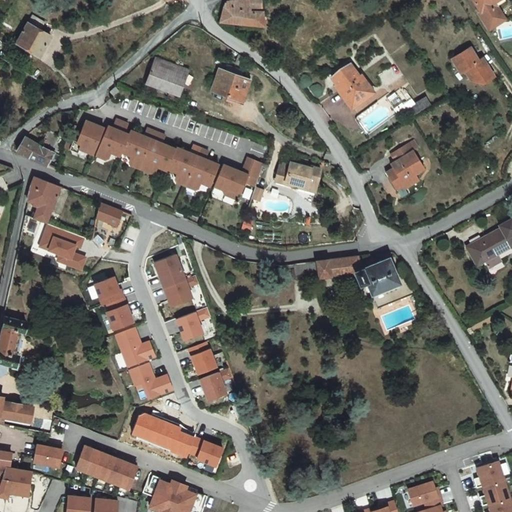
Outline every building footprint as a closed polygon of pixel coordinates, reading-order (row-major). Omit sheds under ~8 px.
[(222,23),(265,25),(263,0),(230,0),(225,2),(222,23)] [(495,0),(462,0),(474,20),(472,21),(482,38),(498,29),(488,12),(486,9),(497,2),(495,0)] [(497,2),(486,9),(488,12),(499,6),(497,2)] [(32,15),(17,43),(40,56),(51,36),(40,30),(45,22),(32,15)] [(246,56),(239,51),(235,62),(242,65),(246,56)] [(156,56),(153,63),(186,75),(189,67),(156,56)] [(471,60),(465,64),(473,75),(479,72),(471,60)] [(153,63),(147,82),(180,94),(186,75),(153,63)] [(220,68),(213,89),(241,99),(248,78),(240,75),(242,69),(227,63),(225,70),(220,68)] [(488,87),(479,72),(473,75),(465,64),(446,75),(455,88),(461,85),(470,100),(488,87)] [(360,101),(338,76),(322,89),(343,115),(360,101)] [(423,112),(418,105),(402,114),(406,122),(423,112)] [(140,170),(154,133),(146,130),(141,143),(139,142),(140,140),(138,136),(129,133),(127,137),(124,136),(127,127),(114,122),(111,131),(110,134),(105,132),(95,158),(104,162),(109,160),(111,154),(121,157),(122,153),(131,156),(129,162),(131,167),(140,170)] [(93,156),(103,132),(87,126),(81,139),(68,134),(66,141),(63,152),(77,157),(79,151),(93,156)] [(24,136),(16,150),(18,151),(20,153),(24,155),(29,157),(33,160),(38,162),(44,164),(52,151),(60,155),(65,139),(48,130),(41,145),(24,136)] [(211,184),(219,165),(211,162),(206,164),(206,166),(203,165),(208,152),(192,146),(188,159),(185,158),(186,156),(184,152),(176,149),(175,150),(167,147),(163,149),(162,151),(160,150),(165,137),(157,134),(142,171),(152,174),(156,172),(158,166),(168,170),(168,168),(178,172),(175,178),(177,182),(195,189),(200,187),(202,181),(211,184)] [(406,148),(400,152),(405,160),(406,160),(411,156),(406,148)] [(405,160),(400,152),(383,163),(388,170),(383,174),(385,178),(378,182),(389,199),(394,196),(395,199),(411,189),(408,183),(417,178),(406,160),(405,160)] [(255,185),(264,162),(249,157),(243,172),(239,171),(238,173),(234,171),(235,169),(223,165),(215,185),(223,189),(225,193),(236,198),(239,191),(241,191),(245,181),(255,185)] [(275,179),(296,185),(297,182),(307,185),(309,178),(318,181),(322,165),(312,163),(311,165),(290,159),(290,163),(280,160),(275,179)] [(61,186),(34,175),(31,184),(30,185),(29,190),(28,198),(27,200),(28,200),(25,214),(46,223),(61,186)] [(316,190),(318,181),(309,178),(307,185),(297,182),(296,185),(316,190)] [(265,188),(255,185),(251,196),(260,200),(265,188)] [(99,200),(94,217),(117,226),(121,209),(99,200)] [(79,248),(83,237),(48,223),(39,246),(59,254),(56,260),(79,269),(83,258),(71,253),(74,246),(79,248)] [(511,267),(511,253),(501,250),(500,251),(494,239),(482,245),(483,248),(449,266),(458,284),(466,280),(473,293),(487,286),(480,273),(493,266),(511,272),(511,267)] [(175,252),(154,261),(162,280),(167,293),(171,304),(192,296),(188,285),(198,281),(196,274),(185,278),(175,252)] [(333,258),(317,260),(319,274),(319,277),(354,272),(359,284),(366,282),(371,294),(400,283),(390,257),(363,267),(359,255),(347,256),(333,258)] [(317,260),(304,262),(305,276),(319,274),(317,260)] [(113,276),(93,283),(101,304),(106,303),(123,296),(122,292),(120,288),(118,289),(113,276)] [(106,311),(113,328),(133,321),(129,311),(123,296),(106,303),(109,310),(106,311)] [(207,306),(176,318),(179,325),(184,338),(202,331),(198,319),(210,314),(207,306)] [(0,380),(2,380),(3,373),(0,372),(0,371),(1,369),(10,371),(12,364),(16,365),(18,354),(15,353),(20,331),(24,332),(26,321),(5,316),(0,338),(0,380)] [(134,326),(115,334),(127,366),(155,355),(150,344),(149,340),(141,343),(134,326)] [(191,354),(198,373),(220,365),(211,340),(189,348),(191,354)] [(149,362),(128,370),(134,386),(142,382),(148,398),(173,388),(170,379),(168,374),(155,379),(149,362)] [(228,367),(200,378),(203,386),(208,399),(226,391),(221,379),(231,375),(228,367)] [(2,397),(0,396),(0,416),(6,418),(30,423),(33,407),(2,401),(2,397)] [(195,436),(189,452),(198,455),(197,458),(216,465),(223,447),(205,440),(195,436)] [(42,444),(34,443),(32,461),(58,464),(61,445),(56,444),(51,443),(51,446),(42,444)] [(89,447),(84,445),(75,467),(128,488),(136,466),(131,464),(121,460),(111,455),(100,451),(89,447)] [(0,494),(7,496),(8,490),(27,494),(30,471),(9,465),(13,451),(0,447),(0,494)] [(511,511),(511,505),(497,460),(476,467),(479,476),(473,478),(475,482),(476,487),(482,485),(485,494),(479,496),(481,500),(482,505),(488,503),(491,511),(489,511),(511,511)] [(144,485),(142,491),(153,496),(159,479),(160,477),(156,476),(152,474),(148,486),(144,485)] [(153,496),(149,506),(159,510),(159,511),(187,511),(189,510),(194,511),(200,511),(202,507),(199,506),(203,494),(200,493),(196,491),(195,493),(184,489),(186,485),(171,479),(170,483),(159,479),(153,496)] [(434,488),(432,481),(408,488),(412,504),(424,500),(426,509),(415,511),(441,511),(442,511),(439,504),(442,504),(440,495),(437,496),(434,488)] [(88,511),(90,498),(84,497),(74,496),(68,496),(66,511),(88,511)] [(116,511),(118,501),(112,500),(102,499),(95,498),(93,511),(116,511)] [(397,511),(394,500),(385,503),(386,506),(378,508),(371,511),(370,508),(361,511),(397,511)]
